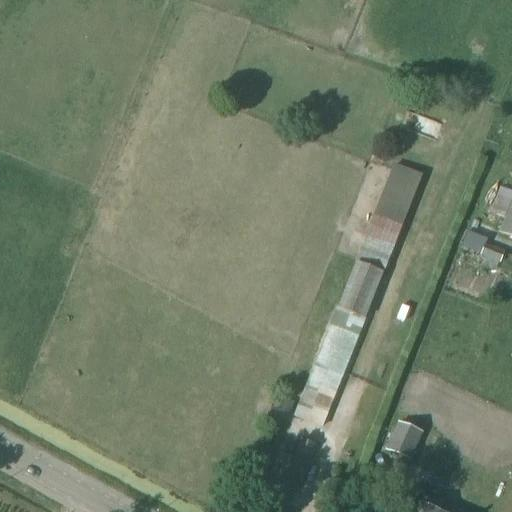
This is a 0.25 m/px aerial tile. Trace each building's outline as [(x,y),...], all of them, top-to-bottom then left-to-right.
[(336,310),(329,327),(294,417),(323,428),(422,177),(394,166),(355,263),(337,310),(336,310)] [(511,239),(511,201),(499,234),(511,239)] [(464,249),(481,256),(481,257),(500,265),(505,253),(486,245),(488,241),(470,234),(464,249)] [(397,423),(385,452),(410,462),(422,433),(397,423)] [(293,460),(281,455),(267,492),(288,500),(293,488),(298,490),(316,446),(301,440),(293,460)]
